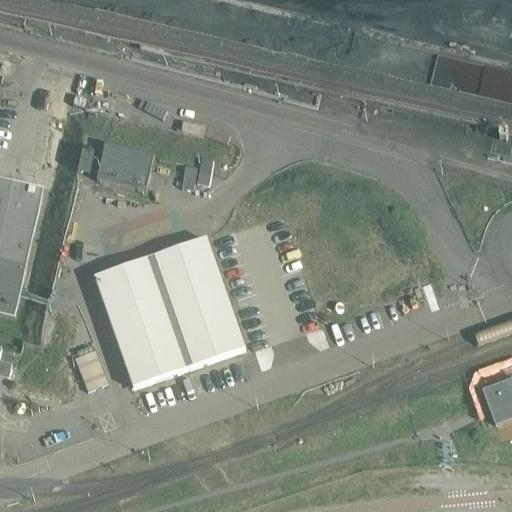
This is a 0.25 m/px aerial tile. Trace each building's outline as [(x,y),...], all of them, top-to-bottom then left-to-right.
[(77,173),(89,175),(94,154),(82,151),(77,173)] [(156,164),(107,153),(99,189),(148,200),(156,164)] [(201,161),(199,171),(196,186),(209,189),(212,168),(213,164),(201,161)] [(181,191),(193,193),(197,171),(185,169),(181,191)] [(0,318),(10,320),(13,321),(14,321),(25,272),(33,236),(34,232),(42,195),(0,185),(0,318)] [(207,242),(95,281),(134,391),(241,353),(245,352),(207,242)] [(0,378),(14,382),(11,394),(71,407),(77,383),(69,381),(65,380),(78,320),(67,317),(68,311),(57,308),(47,351),(22,346),(20,356),(18,365),(12,363),(14,356),(0,353),(0,378)] [(511,384),(491,392),(484,394),(496,428),(511,421),(511,384)]
